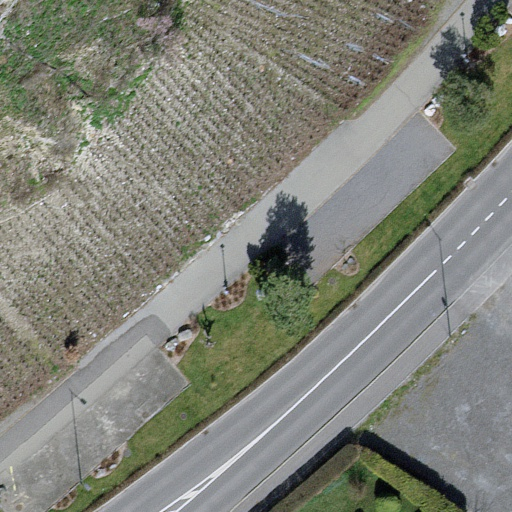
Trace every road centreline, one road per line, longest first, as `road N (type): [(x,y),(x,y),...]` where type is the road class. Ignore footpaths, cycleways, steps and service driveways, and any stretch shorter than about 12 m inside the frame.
road 1 (secondary): [(284,414),(511,189)]
road 2 (secondary): [(284,414),(130,511)]
road 3 (secondary): [(195,511),(284,414)]
